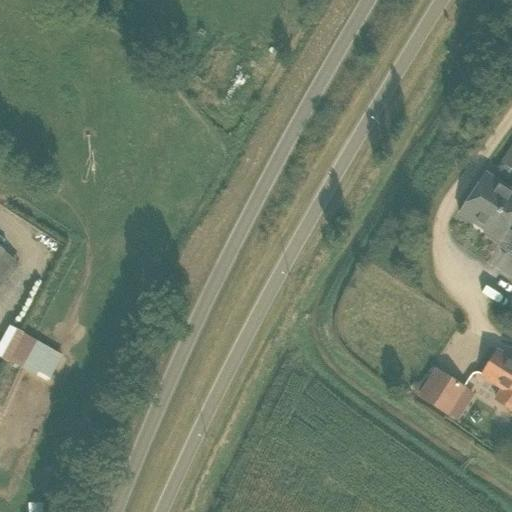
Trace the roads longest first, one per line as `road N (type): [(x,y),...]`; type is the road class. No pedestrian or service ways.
road 1 (secondary): [(163,511),(301,237),(444,0)]
road 2 (secondary): [(370,0),(251,210),(116,511)]
road 3 (track): [(511,117),(444,207),(435,246),(444,279),(511,345)]
